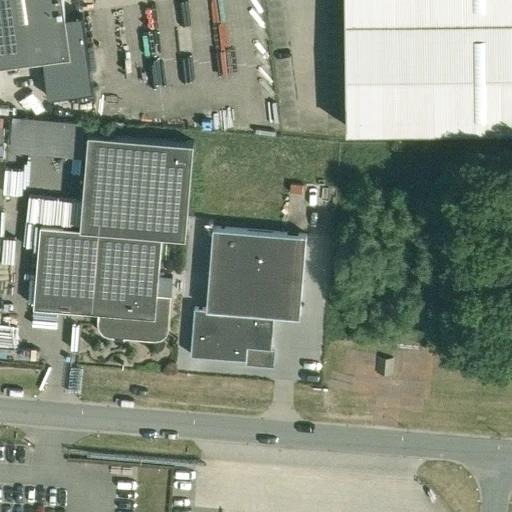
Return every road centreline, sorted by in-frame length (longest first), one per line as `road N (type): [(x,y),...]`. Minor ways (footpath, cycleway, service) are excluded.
road 1 (unclassified): [(494,453),(0,413)]
road 2 (unknown): [(280,494),(305,328),(319,294),(324,213)]
road 3 (unknown): [(280,494),(412,499),(432,511)]
road 4 (unknown): [(85,0),(84,50),(4,66)]
